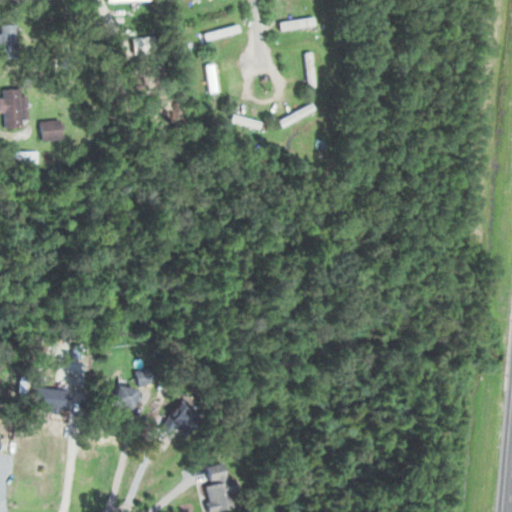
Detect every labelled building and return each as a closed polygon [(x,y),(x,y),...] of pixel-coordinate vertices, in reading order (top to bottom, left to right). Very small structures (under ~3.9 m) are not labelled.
[(276,21),(277,29),(312,25),(311,16),(276,21)] [(200,32),(202,41),(237,31),(235,22),(200,32)] [(0,56),(13,57),(13,23),(0,23),(0,56)] [(303,51),(303,87),(312,87),(312,51),(303,51)] [(212,99),(220,97),(210,59),(202,61),(212,99)] [(0,126),(23,126),(23,89),(0,89),(0,126)] [(312,110),(308,103),(276,120),(279,127),(312,110)] [(57,118),(36,119),(36,139),(57,139),(57,118)] [(16,163),(33,165),(35,153),(18,151),(16,163)] [(144,385),(145,369),(131,369),(131,384),(144,385)] [(100,404),(128,414),(136,393),(108,382),(100,404)] [(66,389),(37,386),(35,407),(64,410),(66,389)] [(170,425),(185,434),(196,416),(171,400),(154,427),(164,433),(170,425)] [(229,480),(205,480),(205,507),(229,507),(229,480)]
